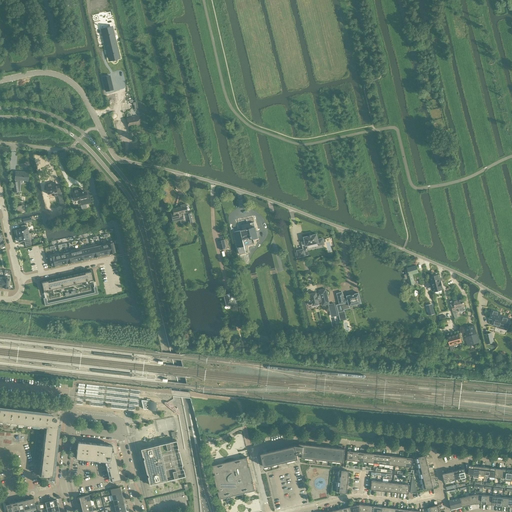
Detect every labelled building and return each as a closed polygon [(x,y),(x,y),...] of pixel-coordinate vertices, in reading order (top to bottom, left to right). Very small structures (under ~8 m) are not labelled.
[(102,29),(102,30),(107,49),(106,49),(107,55),(108,55),(109,59),(109,58),(111,58),(111,59),(117,58),(117,57),(118,56),(118,57),(119,57),(115,40),(116,40),(114,34),(113,34),(112,27),(111,27),(111,28),(102,30),(102,29)] [(125,114),(116,116),(119,133),(128,132),(125,114)] [(138,117),(127,119),(128,127),(140,124),(138,117)] [(20,172),(16,172),(15,180),(16,183),(12,183),(14,192),(19,192),(18,189),(19,189),(19,180),(27,181),(28,173),(24,173),(24,172),(20,172)] [(54,182),(45,185),(47,194),(53,193),(54,197),(57,196),(60,206),(64,205),(59,185),(55,186),(54,182)] [(74,200),(80,199),(81,203),(84,202),(85,204),(91,202),(90,197),(87,198),(86,191),(82,192),(81,189),(72,191),(74,200)] [(180,207),(172,209),(173,213),(170,214),(172,222),(180,220),(184,219),(182,214),(187,212),(185,204),(180,205),(180,207)] [(253,223),(241,225),(243,231),(240,231),(234,232),(239,254),(246,253),(243,242),(258,238),(254,223),(253,224),(253,223)] [(29,234),(29,233),(27,224),(21,226),(21,229),(16,230),(16,232),(17,236),(29,234)] [(17,236),(18,240),(19,242),(24,241),(25,247),(31,245),(30,240),(32,239),(31,233),(29,233),(29,234),(17,236)] [(297,251),(299,258),(305,256),(304,251),(306,250),(308,247),(307,245),(318,243),(319,245),(324,244),(323,238),(318,239),(316,234),(304,237),(304,238),(304,240),(301,241),(303,246),(303,249),(297,251)] [(113,246),(112,241),(107,242),(107,243),(110,254),(115,252),(114,249),(115,249),(114,246),(113,246)] [(70,250),(70,251),(73,262),(78,261),(75,249),(70,250)] [(57,265),(54,254),(49,255),(50,260),(49,260),(50,264),(51,264),(51,267),(57,265)] [(405,279),(408,279),(409,285),(414,283),(412,274),(418,273),(416,266),(407,268),(407,269),(405,270),(406,274),(404,275),(405,279)] [(93,280),(91,271),(41,282),(43,291),(93,280)] [(436,275),(434,275),(433,276),(430,277),(434,292),(442,290),(442,288),(443,288),(440,278),(439,278),(438,275),(437,275),(436,275)] [(310,295),(307,296),(309,305),(311,304),(312,304),(313,305),(319,304),(318,302),(322,301),(323,305),(329,304),(325,289),(319,290),(320,293),(316,294),(316,292),(310,294),(310,295)] [(342,292),(337,293),(340,304),(342,304),(344,310),(350,308),(349,306),(354,304),(354,305),(357,304),(361,303),(359,293),(355,294),(351,295),(347,296),(347,298),(344,299),(344,297),(343,297),(343,295),(342,292)] [(227,305),(233,304),(234,305),(238,304),(237,300),(235,300),(233,293),(230,294),(230,293),(227,294),(228,295),(225,295),(227,305)] [(459,312),(465,310),(464,307),(465,307),(463,299),(457,300),(457,299),(453,300),(453,301),(450,302),(451,305),(453,311),(454,316),(455,319),(458,318),(457,315),(456,310),(455,309),(458,308),(459,312)] [(426,306),(429,315),(434,314),(432,304),(426,306)] [(501,316),(501,317),(499,316),(500,312),(491,310),(489,318),(492,319),(491,324),(497,326),(496,328),(507,331),(507,328),(508,328),(510,318),(501,316)] [(464,328),(466,337),(477,334),(474,325),(464,328)] [(494,343),(492,333),(484,335),(486,345),(494,343)] [(459,334),(447,337),(449,345),(453,344),(454,346),(458,345),(457,343),(461,342),(459,334)] [(466,337),(465,337),(467,345),(468,344),(468,345),(479,342),(477,334),(466,337)] [(143,409),(149,410),(150,410),(151,410),(152,410),(153,410),(153,408),(154,408),(154,402),(149,401),(150,401),(141,400),(143,409)] [(5,429),(6,429),(7,429),(8,428),(9,428),(9,427),(10,426),(10,425),(11,424),(44,428),(39,475),(49,477),(48,479),(54,480),(54,477),(52,477),(58,424),(57,424),(54,423),(55,421),(56,421),(56,420),(57,420),(57,419),(57,418),(56,418),(56,417),(55,417),(54,417),(53,418),(53,419),(51,418),(51,414),(0,408),(0,425),(0,426),(1,427),(2,428),(3,428),(3,429),(5,429)] [(169,442),(140,449),(142,457),(147,477),(149,485),(178,478),(184,476),(185,476),(183,469),(183,468),(182,468),(181,466),(182,466),(180,458),(179,451),(178,451),(177,448),(178,448),(178,447),(176,441),(176,440),(175,441),(169,442)] [(105,460),(106,460),(112,481),(120,479),(113,448),(112,448),(112,445),(77,441),(76,458),(105,461),(105,460)] [(299,444),(299,446),(295,445),(261,454),(264,467),(298,459),(298,457),(344,462),(345,449),(299,444)] [(416,458),(419,468),(429,466),(426,455),(416,458)] [(212,465),(211,466),(213,473),(215,473),(215,475),(213,475),(213,476),(216,489),(217,489),(217,490),(218,489),(219,491),(218,491),(219,499),(220,499),(221,499),(227,497),(231,497),(230,496),(244,493),(248,492),(255,490),(253,482),(251,483),(251,481),(253,481),(253,480),(250,466),(249,467),(249,466),(247,467),(247,465),(249,465),(247,457),(240,459),(240,458),(236,459),(236,460),(222,463),(218,463),(219,464),(212,465)] [(419,468),(421,479),(431,477),(429,466),(419,468)] [(339,470),(338,480),(338,481),(348,482),(349,471),(339,470)] [(431,477),(421,479),(424,490),(434,487),(431,477)] [(338,481),(338,482),(337,492),(347,493),(348,482),(338,481)] [(472,504),(476,503),(481,504),(482,495),(482,491),(479,491),(476,492),(475,492),(473,492),(473,495),(470,495),(472,504)] [(33,498),(28,500),(30,511),(35,510),(34,509),(36,509),(33,498)] [(28,500),(22,501),(25,511),(27,511),(30,511),(28,500)] [(45,502),(47,508),(58,505),(56,500),(46,502),(45,502)] [(81,503),(80,503),(81,505),(82,508),(91,506),(94,505),(93,500),(90,500),(81,503)]
